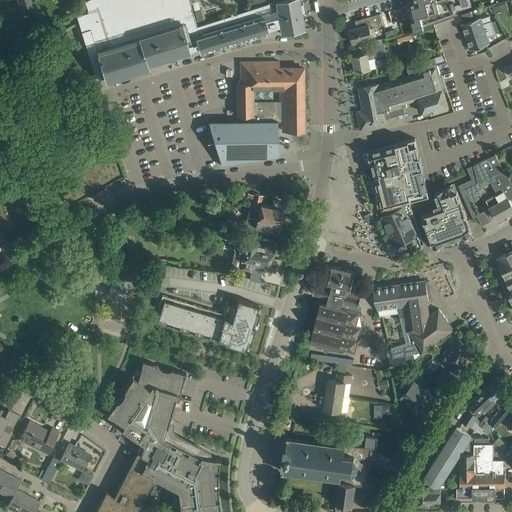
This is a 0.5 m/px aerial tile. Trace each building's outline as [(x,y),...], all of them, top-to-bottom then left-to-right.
[(17,0),(21,11),(33,7),(31,0),(17,0)] [(200,52),(269,31),(268,29),(279,26),(281,34),(305,29),(299,0),(277,0),(275,1),(197,26),(189,0),(85,0),(88,12),(76,15),(96,79),(190,51),(189,48),(198,46),(200,52)] [(411,0),(407,2),(414,29),(433,23),(461,13),(478,7),(475,0),(411,0)] [(508,9),(506,2),(492,7),(494,14),(508,9)] [(471,11),(460,15),(462,21),(474,17),(471,11)] [(380,13),(361,19),(363,25),(349,29),(353,43),(372,38),(370,29),(383,25),(380,13)] [(462,23),(461,24),(462,24),(466,37),(494,27),(492,21),(491,20),(483,23),(481,18),(481,17),(462,23)] [(434,24),(421,28),(424,35),(436,30),(434,24)] [(494,27),(466,37),(470,49),(470,50),(490,43),(490,42),(489,43),(488,37),(496,34),(496,33),(494,27)] [(382,60),(381,55),(385,54),(385,53),(388,52),(387,49),(384,50),(383,44),(371,46),(372,51),(353,55),(356,72),(376,68),(375,61),(382,60)] [(418,98),(443,91),(443,90),(444,90),(446,89),(437,62),(436,57),(432,58),(406,66),(409,75),(379,84),(378,83),(359,87),(363,109),(357,111),(360,130),(376,127),(375,121),(385,119),(385,118),(405,113),(402,104),(418,99),(418,98)] [(247,62),(247,61),(240,61),(240,83),(236,83),(237,120),(208,121),(222,165),(278,155),(277,130),(303,130),(303,67),(279,67),(279,61),(247,62)] [(505,66),(503,67),(507,74),(509,73),(511,77),(511,76),(511,75),(511,61),(506,66),(505,65),(505,66)] [(18,80),(7,85),(8,88),(6,89),(8,95),(24,88),(22,83),(20,83),(18,80)] [(448,109),(443,91),(418,98),(418,99),(423,112),(429,110),(431,114),(448,109)] [(511,140),(510,135),(499,140),(501,146),(511,141),(511,140)] [(369,150),(368,150),(371,161),(374,174),(374,175),(375,175),(376,178),(375,178),(376,179),(383,206),(383,207),(384,207),(409,200),(412,200),(429,195),(427,190),(428,189),(427,189),(422,168),(423,167),(423,165),(420,166),(418,157),(421,157),(420,155),(419,155),(415,138),(405,141),(385,146),(369,150)] [(493,139),(480,145),(485,156),(498,150),(493,139)] [(473,165),(478,183),(488,178),(497,194),(486,200),(497,219),(511,210),(511,204),(509,199),(511,197),(511,182),(495,154),(483,160),(473,165)] [(471,179),(458,185),(472,217),(476,215),(471,203),(466,194),(464,189),(478,183),(473,165),(467,168),(469,174),(471,179)] [(478,183),(464,189),(466,194),(479,188),(480,187),(478,183)] [(431,211),(422,214),(423,216),(422,216),(426,225),(430,236),(433,245),(434,247),(442,243),(448,241),(457,237),(463,235),(463,236),(472,233),(471,231),(472,231),(468,222),(467,218),(464,209),(460,199),(457,190),(451,192),(449,187),(444,189),(443,189),(435,192),(439,204),(434,206),(436,209),(431,211)] [(243,229),(254,231),(263,234),(264,233),(263,233),(264,229),(278,232),(280,224),(280,225),(284,209),(282,209),(283,202),(273,199),(271,206),(261,204),(263,195),(254,193),(250,208),(249,208),(243,229)] [(387,214),(382,216),(399,254),(411,249),(416,251),(423,247),(422,245),(424,244),(409,200),(384,207),(387,214)] [(479,213),(483,227),(493,224),(489,210),(479,213)] [(235,249),(231,267),(251,271),(249,279),(259,282),(263,264),(270,265),(270,266),(271,266),(271,265),(271,264),(273,263),(273,260),(272,259),(273,252),(274,253),(275,246),(264,244),(264,246),(262,246),(257,245),(255,244),(257,235),(247,233),(246,239),(236,237),(234,249),(235,249)] [(511,250),(500,257),(498,261),(510,287),(511,287),(511,288),(511,292),(509,294),(511,300),(511,250)] [(315,285),(312,294),(322,296),(358,305),(359,306),(362,295),(350,292),(355,271),(332,265),(326,288),(315,285)] [(400,283),(402,296),(405,296),(406,306),(397,307),(399,317),(405,316),(408,331),(422,351),(454,329),(439,309),(429,315),(427,303),(429,303),(425,280),(424,279),(400,283)] [(378,310),(397,307),(406,306),(405,296),(402,296),(400,283),(373,287),(378,310)] [(258,306),(259,305),(238,298),(231,320),(228,319),(225,317),(226,314),(162,295),(158,309),(158,310),(159,306),(161,307),(157,322),(166,325),(167,324),(166,324),(167,322),(173,323),(172,327),(173,324),(179,325),(179,327),(178,329),(188,332),(189,328),(194,330),(194,332),(193,333),(203,336),(204,333),(209,334),(209,336),(208,338),(218,341),(219,338),(225,340),(224,342),(246,349),(246,348),(245,348),(247,342),(249,342),(248,343),(250,343),(259,312),(258,312),(256,311),(257,305),(258,306)] [(310,341),(323,345),(323,346),(323,347),(323,348),(324,348),(325,349),(326,350),(327,350),(328,349),(329,349),(330,348),(330,347),(355,353),(362,326),(357,325),(360,312),(356,311),(358,305),(322,296),(310,341)] [(451,368),(455,372),(459,367),(473,350),(459,339),(452,349),(448,346),(438,359),(451,368)] [(418,353),(413,343),(411,343),(391,349),(393,357),(413,354),(418,353)] [(413,354),(393,357),(389,358),(391,370),(417,366),(413,354)] [(106,491),(94,511),(143,511),(144,511),(139,506),(154,477),(178,490),(180,511),(221,511),(220,508),(218,495),(217,481),(218,471),(220,458),(202,455),(202,452),(165,433),(175,397),(178,398),(186,373),(172,369),(171,375),(146,367),(148,363),(142,360),(137,379),(132,378),(133,376),(132,376),(124,388),(124,392),(122,395),(117,400),(115,401),(107,413),(121,422),(119,426),(117,425),(136,438),(131,448),(137,451),(114,495),(106,491)] [(435,379),(445,386),(453,375),(444,368),(435,379)] [(329,380),(327,394),(343,396),(345,382),(352,383),(353,375),(337,373),(336,380),(328,379),(328,380),(329,380)] [(497,376),(483,389),(494,400),(508,387),(497,376)] [(390,387),(388,379),(378,381),(380,389),(390,387)] [(404,395),(417,405),(425,411),(426,410),(425,410),(429,405),(430,405),(435,399),(427,393),(413,382),(404,395)] [(494,400),(483,389),(469,403),(469,404),(466,406),(471,410),(473,408),(479,414),(494,400)] [(343,396),(327,394),(325,408),(324,408),(324,409),(332,410),(331,417),(346,419),(347,412),(341,411),(343,396)] [(511,406),(507,403),(491,421),(497,426),(504,418),(511,408),(511,406)] [(374,416),(388,416),(389,404),(375,404),(374,416)] [(11,427),(13,428),(20,415),(8,409),(5,416),(0,414),(0,444),(5,447),(13,432),(9,431),(11,427)] [(470,411),(463,422),(469,426),(476,415),(470,411)] [(29,420),(19,439),(47,454),(59,431),(52,427),(49,432),(41,427),(41,426),(29,420)] [(482,420),(478,426),(483,431),(488,425),(482,420)] [(457,427),(446,444),(460,453),(471,436),(457,427)] [(366,486),(370,458),(375,459),(378,438),(366,436),(365,447),(297,437),(297,439),(289,438),(287,437),(287,439),(287,446),(286,446),(283,463),(284,463),(283,470),(283,472),(285,472),(292,473),(292,474),(331,480),(331,478),(339,479),(339,481),(335,511),(345,511),(351,511),(352,507),(355,485),(366,486)] [(503,472),(503,460),(507,460),(502,452),(499,449),(496,443),(489,443),(489,437),(475,437),(471,436),(460,453),(460,486),(457,486),(457,496),(505,496),(505,486),(505,472),(503,472)] [(499,436),(495,441),(496,443),(499,449),(502,452),(508,446),(499,436)] [(402,450),(409,454),(410,455),(417,443),(410,438),(402,450)] [(69,444),(61,458),(82,469),(90,455),(69,444)] [(446,444),(435,462),(449,471),(460,453),(446,444)] [(424,479),(430,483),(438,488),(449,471),(435,462),(424,479)] [(42,478),(49,482),(56,470),(48,466),(42,478)] [(5,495),(11,498),(16,488),(16,489),(21,480),(11,475),(11,476),(8,474),(0,489),(0,490),(5,493),(5,495)] [(438,488),(430,483),(428,486),(419,486),(419,503),(432,503),(432,501),(440,501),(441,488),(438,488)] [(13,508),(19,511),(27,496),(25,494),(25,493),(16,489),(16,488),(11,498),(6,507),(12,510),(13,508)] [(160,506),(163,498),(151,492),(148,499),(160,506)] [(34,511),(35,510),(36,510),(41,501),(31,496),(30,497),(27,496),(19,511),(34,511)]
